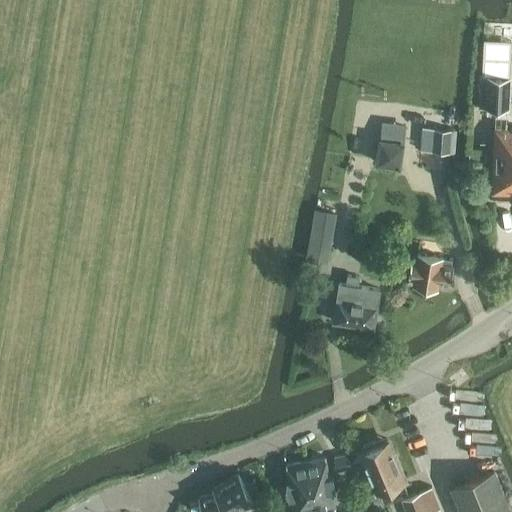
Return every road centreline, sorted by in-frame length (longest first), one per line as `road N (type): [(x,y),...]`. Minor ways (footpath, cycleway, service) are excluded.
road 1 (unclassified): [(163,488),(318,430),(511,310)]
road 2 (track): [(96,208),(0,399)]
